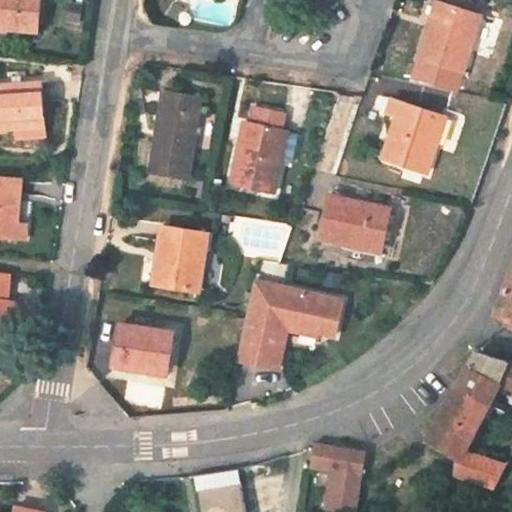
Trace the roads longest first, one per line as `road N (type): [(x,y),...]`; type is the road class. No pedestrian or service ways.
road 1 (residential): [(44,446),(180,444),(307,421),(402,375),(458,316)]
road 2 (residential): [(44,446),(111,33)]
road 3 (residential): [(249,54),(357,66),(376,0)]
road 4 (residential): [(111,33),(249,54)]
road 5 (residential): [(458,316),(511,192)]
